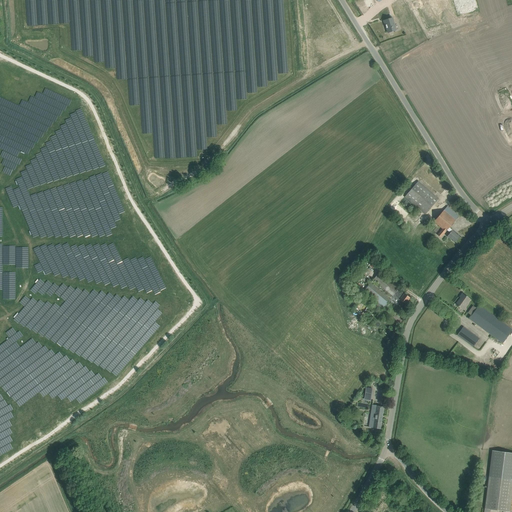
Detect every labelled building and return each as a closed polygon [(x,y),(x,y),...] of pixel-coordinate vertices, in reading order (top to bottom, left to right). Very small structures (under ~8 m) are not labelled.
[(392,18),(385,20),(386,23),(385,23),(388,33),(396,30),(392,18)] [(418,181),(415,185),(404,197),(425,215),(438,199),(418,181)] [(447,206),(444,210),(434,222),(442,229),(437,235),(440,237),(446,230),(447,231),(450,227),(459,216),(447,206)] [(460,236),(450,227),(447,231),(450,233),(447,236),(454,243),(460,236)] [(379,272),(373,280),(393,297),(393,296),(394,295),(399,290),(399,289),(379,272)] [(366,288),(362,292),(381,309),(389,299),(370,283),(366,288)] [(394,295),(393,296),(400,301),(400,300),(401,301),(405,304),(410,298),(406,295),(399,290),(394,295)] [(470,298),(466,296),(462,293),(459,297),(460,298),(456,304),(460,307),(463,310),(468,303),(467,302),(470,298)] [(469,319),(503,343),(511,330),(511,329),(479,305),(469,319)] [(463,327),(457,335),(473,347),(479,339),(463,327)] [(354,409),(360,411),(364,400),(358,397),(354,409)] [(384,407),(379,406),(372,405),(368,427),(380,429),(384,407)] [(510,511),(511,492),(511,452),(492,450),(489,476),(485,509),(510,511)]
